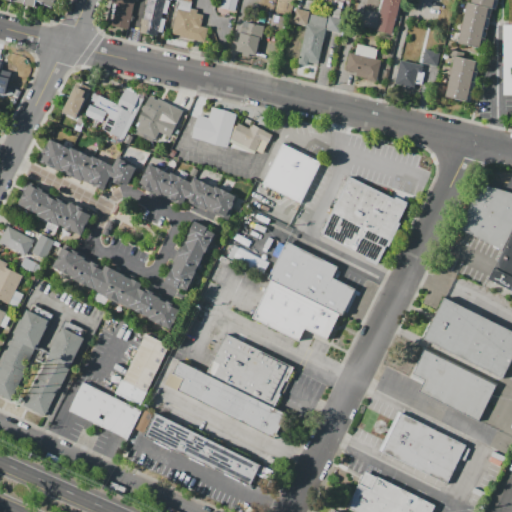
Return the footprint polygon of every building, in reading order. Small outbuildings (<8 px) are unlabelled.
[(25,0),(56,0),(52,8),(37,0),(34,8),(23,5),(24,4),(25,0)] [(112,25),(115,12),(112,11),(113,4),(117,4),(117,0),(136,0),(136,2),(133,2),(128,29),(112,25)] [(147,0),(171,0),(168,14),(162,13),(161,18),(167,19),(165,28),(159,27),(157,36),(141,32),(147,0)] [(237,0),(235,11),(229,9),(228,14),(218,11),(220,0),(237,0)] [(382,0),(401,0),(398,17),(397,16),(392,34),(377,31),(381,14),(380,14),(382,0)] [(471,0),(494,0),(492,8),(489,7),(479,48),(459,43),(468,2),(471,2),(471,0)] [(205,42),(172,34),(178,8),(189,11),(190,8),(197,10),(197,13),(203,14),(200,26),(208,28),(205,42)] [(295,8),(310,12),(306,26),(292,22),(295,8)] [(333,16),(335,8),(341,10),(339,18),(333,16)] [(273,14),(287,18),(284,32),(270,29),(273,14)] [(311,14),(328,18),(325,29),(326,29),(318,64),(308,62),(308,66),(298,63),(307,23),(309,23),(311,14)] [(329,16),(343,19),(340,32),(326,29),(329,16)] [(264,26),(257,56),(236,51),(243,21),(264,26)] [(502,26),(511,26),(511,95),(503,95),(502,26)] [(349,52),(355,54),(357,44),(378,49),(375,58),(382,60),(377,82),(367,80),(367,78),(356,75),(357,72),(345,70),(349,52)] [(425,49),(441,52),(438,66),(422,62),(425,49)] [(455,55),(476,60),(466,102),(445,97),(455,55)] [(400,60),(422,65),(421,73),(418,72),(414,88),(413,88),(413,90),(404,88),(405,86),(395,83),(400,60)] [(0,92),(5,93),(10,71),(0,69),(0,63),(0,61),(0,92)] [(62,112),(75,87),(77,88),(77,86),(81,88),(83,84),(90,88),(75,119),(62,112)] [(136,113),(123,139),(102,129),(109,114),(105,110),(94,104),(95,103),(90,100),(94,92),(99,95),(117,104),(125,88),(126,89),(128,84),(142,90),(139,96),(143,98),(136,113)] [(150,96),(157,100),(159,98),(165,101),(164,103),(169,105),(169,104),(183,110),(170,137),(159,132),(155,140),(136,130),(140,120),(138,119),(150,96)] [(89,104),(106,112),(102,123),(84,115),(89,104)] [(227,147),(193,137),(193,130),(196,121),(200,115),(209,118),(213,107),(237,114),(227,147)] [(239,123),(249,129),(252,124),(272,135),(268,143),(261,140),(255,151),(231,138),(239,123)] [(134,133),(129,145),(123,143),(128,131),(134,133)] [(60,171),(59,172),(37,161),(41,151),(43,149),(45,150),(46,147),(46,146),(49,140),(51,141),(52,140),(71,149),(60,171)] [(283,143),(321,162),(301,203),(263,185),(283,143)] [(151,145),(158,147),(156,153),(150,152),(151,145)] [(81,179),(80,182),(60,171),(71,149),(71,147),(92,157),(81,179)] [(109,180),(104,190),(81,179),(92,157),(93,156),(113,166),(110,173),(112,174),(109,180)] [(113,166),(118,157),(126,161),(125,162),(136,168),(128,185),(121,181),(118,185),(109,180),(112,174),(110,173),(113,166)] [(162,195),(161,197),(147,191),(138,187),(149,164),(156,167),(156,166),(165,171),(165,172),(170,174),(165,183),(167,184),(162,195)] [(185,201),(182,207),(170,201),(171,199),(162,195),(167,184),(165,183),(170,174),(171,172),(187,180),(192,182),(188,190),(189,191),(185,201)] [(348,176),(395,199),(396,197),(408,202),(399,222),(401,223),(389,247),(387,246),(378,265),(319,236),(326,222),(348,176)] [(207,210),(206,212),(185,201),(189,191),(188,190),(192,182),(194,177),(215,187),(210,197),(212,198),(207,210)] [(37,214),(24,208),(24,207),(19,205),(20,204),(17,203),(21,196),(22,196),(24,194),(21,192),(22,190),(27,180),(35,184),(34,186),(37,188),(37,187),(40,188),(43,190),(43,191),(50,194),(49,196),(44,206),(41,204),(37,214)] [(511,232),(503,250),(458,229),(481,183),(511,192),(511,232)] [(215,187),(216,186),(230,193),(236,196),(236,197),(237,198),(238,198),(234,205),(234,204),(232,208),(234,209),(228,220),(207,210),(212,198),(210,197),(215,187)] [(49,196),(55,199),(56,197),(63,200),(62,202),(68,205),(63,215),(65,216),(60,225),(59,227),(36,215),(37,214),(41,204),(44,206),(49,196)] [(68,205),(70,202),(81,207),(81,206),(94,212),(88,223),(87,224),(85,224),(84,227),(85,228),(81,236),(73,232),(73,233),(64,229),(65,228),(60,225),(65,216),(63,215),(68,205)] [(109,219),(114,222),(107,236),(102,234),(109,219)] [(182,242),(188,230),(190,231),(192,226),(194,221),(208,227),(207,229),(217,234),(207,254),(205,253),(182,242)] [(0,241),(8,226),(34,240),(25,257),(0,243),(0,241)] [(511,232),(511,291),(489,280),(503,250),(511,232)] [(41,234),(55,240),(46,260),(32,253),(41,234)] [(286,240),(338,267),(333,277),(356,289),(342,316),(339,315),(271,280),(267,277),(278,256),(272,253),(277,243),(283,246),(286,240)] [(205,253),(195,272),(173,260),(182,242),(205,253)] [(73,278),(60,271),(60,270),(53,267),(57,259),(57,260),(59,256),(58,256),(64,244),(73,249),(73,250),(79,253),(78,254),(85,258),(85,260),(80,269),(78,268),(73,278)] [(234,245),(239,248),(233,260),(228,258),(234,245)] [(220,260),(222,255),(236,263),(234,267),(220,260)] [(25,257),(42,266),(37,275),(20,266),(25,257)] [(0,260),(8,264),(6,267),(23,275),(16,290),(23,293),(16,308),(0,300),(0,260)] [(85,260),(90,263),(91,261),(99,265),(98,267),(103,270),(98,279),(100,280),(94,290),(73,279),(73,278),(78,268),(80,269),(85,260)] [(195,272),(196,272),(196,273),(198,274),(189,291),(187,290),(187,291),(180,288),(180,289),(178,288),(177,289),(165,282),(170,272),(167,271),(173,260),(195,272)] [(111,300),(105,297),(95,292),(95,291),(94,291),(94,290),(100,280),(98,279),(103,270),(105,265),(124,275),(111,300)] [(129,308),(129,309),(118,303),(118,304),(111,300),(124,275),(142,284),(140,288),(135,298),(135,297),(129,308)] [(339,315),(271,280),(252,317),(298,341),(305,328),(327,339),(339,315)] [(148,318),(129,308),(135,297),(135,298),(140,288),(145,290),(146,289),(154,293),(153,294),(161,298),(160,299),(155,309),(153,308),(148,318)] [(444,297),(511,331),(511,360),(502,378),(423,339),(444,297)] [(160,299),(166,302),(167,300),(174,304),(173,306),(180,310),(170,329),(164,326),(164,327),(148,319),(148,318),(153,308),(155,309),(160,299)] [(0,365),(30,303),(53,313),(36,347),(11,401),(0,395),(0,365)] [(0,308),(7,312),(6,314),(12,317),(6,329),(0,326),(0,308)] [(65,321),(87,332),(45,416),(23,405),(49,353),(65,321)] [(115,321),(120,323),(114,335),(110,333),(115,321)] [(124,327),(127,329),(122,336),(119,334),(124,327)] [(116,393),(122,380),(124,380),(146,334),(170,345),(141,405),(116,393)] [(206,374),(226,334),(293,367),(286,383),(285,382),(283,384),(281,390),(272,407),(206,374)] [(425,350),(496,386),(477,422),(418,393),(424,382),(411,376),(425,350)] [(272,407),(285,413),(274,437),(178,389),(183,379),(172,374),(179,360),(206,374),(272,407)] [(95,377),(97,371),(118,381),(115,386),(95,377)] [(98,424),(75,413),(68,410),(82,381),(112,396),(98,424)] [(112,396),(141,410),(127,439),(122,436),(98,424),(112,396)] [(398,410),(467,446),(448,486),(379,451),(398,410)] [(155,414),(260,463),(249,486),(150,440),(144,437),(155,414)] [(365,471),(377,477),(371,489),(358,483),(365,471)] [(371,489),(377,477),(436,505),(432,511),(352,511),(346,509),(358,483),(371,489)]
